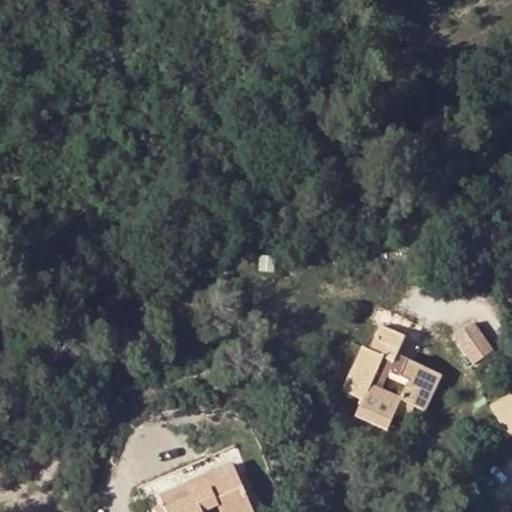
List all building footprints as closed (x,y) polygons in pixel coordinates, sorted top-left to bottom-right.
[(455,337),(471,365),(490,354),(474,325),(455,337)] [(400,401),(414,407),(425,413),(441,375),(397,357),(405,338),(379,327),(369,352),(361,348),(343,390),(363,400),(356,418),(386,433),(394,415),(400,401)] [(511,391),(492,401),(508,437),(511,435),(511,391)] [(400,401),(394,415),(408,423),(414,407),(400,401)] [(193,497),(165,510),(165,511),(212,511),(218,510),(218,511),(251,511),(231,465),(188,485),(193,497)]
